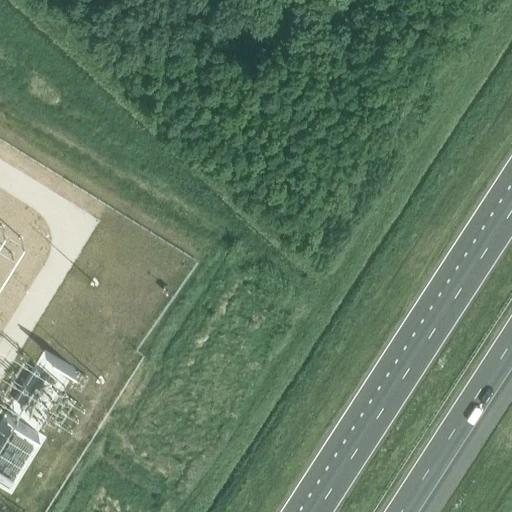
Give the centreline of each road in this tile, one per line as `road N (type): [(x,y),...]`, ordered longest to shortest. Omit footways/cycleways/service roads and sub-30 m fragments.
road 1 (motorway): [(511,209),(317,511)]
road 2 (motorway): [(406,511),(511,345)]
